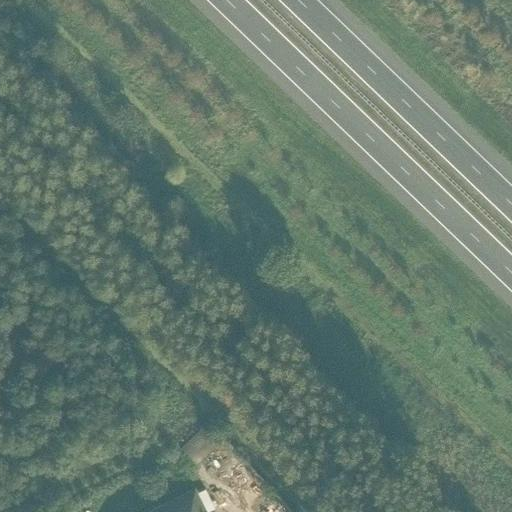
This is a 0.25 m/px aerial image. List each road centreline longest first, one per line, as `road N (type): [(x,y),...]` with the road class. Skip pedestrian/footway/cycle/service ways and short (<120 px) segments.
road 1 (motorway): [(224,0),(511,275)]
road 2 (motorway): [(511,205),(296,0)]
